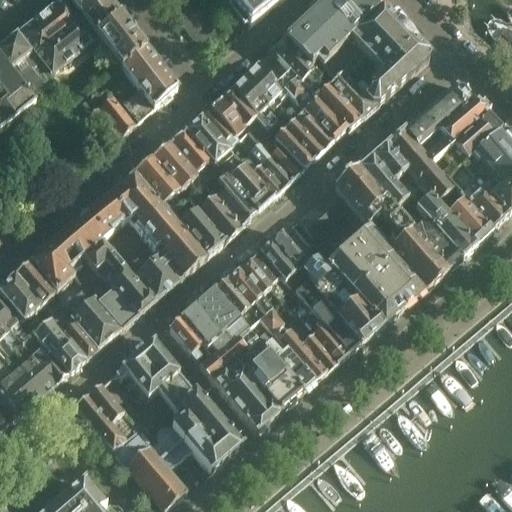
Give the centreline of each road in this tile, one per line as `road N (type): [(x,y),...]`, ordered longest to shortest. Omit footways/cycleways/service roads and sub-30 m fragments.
road 1 (residential): [(150,329),(458,59)]
road 2 (tertiary): [(263,463),(511,247)]
road 3 (residential): [(0,276),(202,99)]
road 4 (residential): [(263,463),(150,329)]
road 5 (residential): [(30,432),(150,329)]
road 6 (residential): [(202,99),(315,0)]
road 7 (residential): [(202,99),(122,0)]
